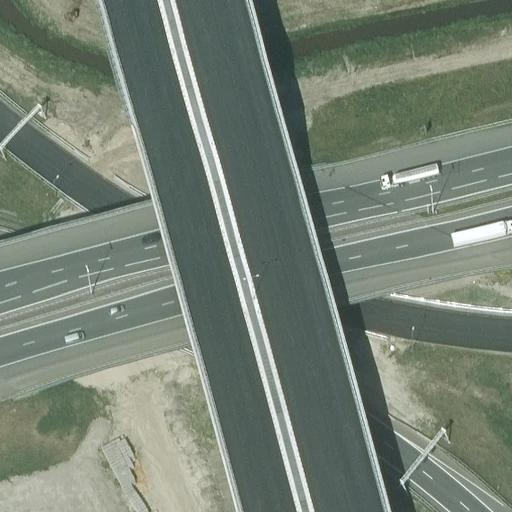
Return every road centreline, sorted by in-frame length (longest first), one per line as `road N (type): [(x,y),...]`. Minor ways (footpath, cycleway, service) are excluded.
road 1 (motorway): [(0,118),(126,209),(220,257),(344,300),(511,330)]
road 2 (motorway): [(467,511),(352,418),(191,319),(0,252)]
road 3 (motorway): [(122,0),(264,511)]
road 4 (motorway): [(342,511),(205,0)]
road 5 (motorway): [(0,357),(511,222)]
road 6 (motorway): [(511,170),(0,303)]
